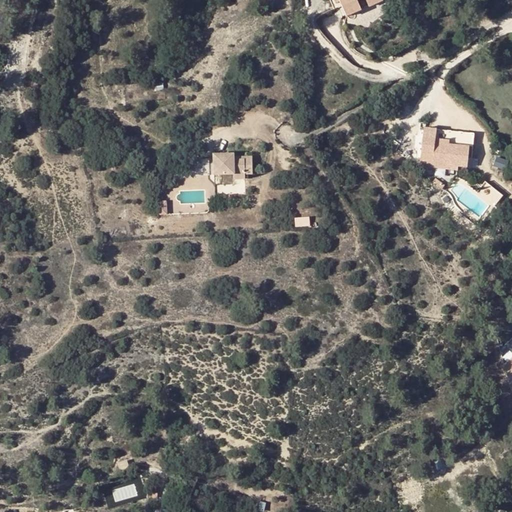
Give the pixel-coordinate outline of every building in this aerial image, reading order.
[(338,0),(347,18),(362,11),(358,2),(362,0),(365,0),(369,8),(382,1),(381,0),(338,0)] [(435,139),(436,130),(425,129),(424,138),(435,139)] [(472,148),(474,135),(436,130),(435,139),(434,143),(468,147),(472,148)] [(433,163),(440,165),(466,168),(468,147),(434,143),(435,139),(424,138),(421,160),(433,162),(433,163)] [(234,162),(234,159),(234,155),(214,156),(215,177),(234,177),(234,181),(246,181),(246,175),(245,162),(234,162)] [(188,159),(189,175),(211,173),(210,158),(188,159)] [(116,500),(138,496),(136,484),(114,488),(116,500)]
